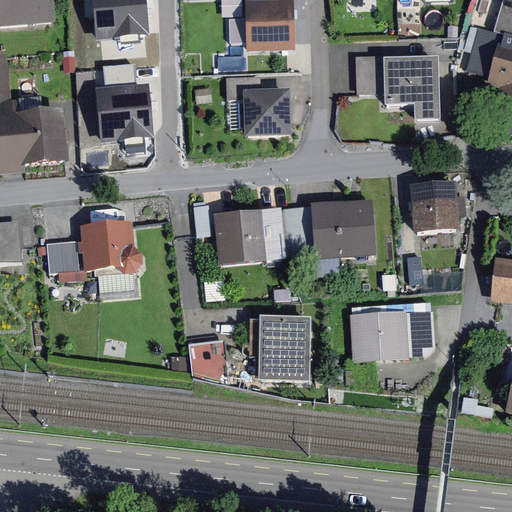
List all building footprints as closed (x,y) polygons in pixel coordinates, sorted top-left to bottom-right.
[(55,0),(0,0),(0,35),(57,31),(55,0)] [(252,55),(300,54),(299,2),(250,3),(252,55)] [(511,3),(509,3),(500,37),(481,32),(470,75),(494,81),(488,104),(511,110),(511,3)] [(231,7),(231,48),(247,47),(247,7),(231,7)] [(165,12),(113,18),(120,76),(171,70),(165,12)] [(361,96),(389,96),(388,62),(406,61),(406,58),(360,60),(361,96)] [(11,59),(0,60),(0,179),(75,174),(70,110),(15,115),(11,59)] [(406,61),(388,62),(389,96),(389,109),(419,108),(419,125),(445,124),(443,60),(406,61)] [(265,93),(265,79),(231,81),(232,103),(248,102),(248,94),(265,93)] [(250,141),(296,139),(294,92),(265,93),(248,94),(248,102),(250,141)] [(470,196),(411,202),(415,246),(474,240),(470,196)] [(377,205),(218,218),(222,271),(382,258),(377,205)] [(139,223),(84,229),(89,274),(144,268),(139,223)] [(24,227),(0,228),(0,266),(27,265),(24,227)] [(511,262),(501,261),(496,304),(511,305),(511,262)] [(411,316),(357,319),(360,364),(414,362),(411,316)] [(316,325),(265,323),(264,387),(314,388),(316,325)] [(229,344),(193,349),(197,374),(232,369),(229,344)] [(258,378),(230,373),(227,391),(254,397),(258,378)]
